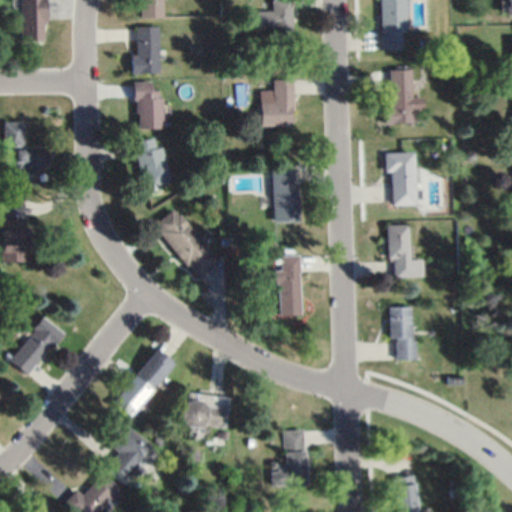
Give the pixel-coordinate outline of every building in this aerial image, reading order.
[(18,0),(43,0),(43,3),(46,3),(46,22),(43,22),(42,40),(20,40),(18,0)] [(142,0),(142,18),(166,17),(166,0),(142,0)] [(259,0),(261,40),(286,38),(284,21),(294,22),(292,2),(280,4),(280,0),(259,0)] [(378,0),(379,48),(400,47),(405,27),(404,0),(378,0)] [(137,26),(134,72),(159,72),(159,28),(137,26)] [(385,70),(385,128),(415,126),(409,103),(425,107),(425,97),(408,68),(385,70)] [(276,80),(274,87),(260,90),(263,108),(280,106),(275,129),(299,128),(294,76),(276,80)] [(134,82),(136,127),(163,131),(167,96),(152,100),(154,84),(134,82)] [(4,121),(5,173),(24,174),(23,172),(51,172),(50,151),(29,150),(24,146),(24,121),(4,121)] [(136,151),(144,186),(171,186),(164,149),(136,151)] [(384,154),(383,170),(390,173),(392,204),(417,204),(413,152),(384,154)] [(273,166),(273,221),(297,222),(297,167),(273,166)] [(171,210),(156,223),(201,278),(223,259),(171,210)] [(23,218),(0,218),(0,262),(25,261),(25,251),(27,251),(26,228),(23,228),(23,218)] [(388,226),(389,259),(396,260),(395,274),(426,279),(423,259),(409,259),(408,224),(388,226)] [(272,253),(280,312),(301,313),(300,255),(272,253)] [(389,308),(391,338),(396,339),(397,359),(418,357),(417,342),(409,341),(411,306),(389,308)] [(7,360),(24,374),(48,346),(51,348),(63,333),(41,316),(32,329),(33,330),(7,360)] [(129,417),(111,403),(155,348),(172,362),(129,417)] [(227,398),(186,391),(180,423),(222,430),(227,398)] [(107,465),(124,478),(150,444),(115,418),(100,438),(118,451),(107,465)] [(305,429),(283,430),(285,484),(307,484),(305,429)] [(73,489),(61,503),(70,511),(94,511),(117,487),(101,472),(80,494),(73,489)] [(397,511),(426,511),(425,508),(417,509),(412,475),(393,477),(397,511)] [(51,511),(46,503),(33,511),(51,511)]
